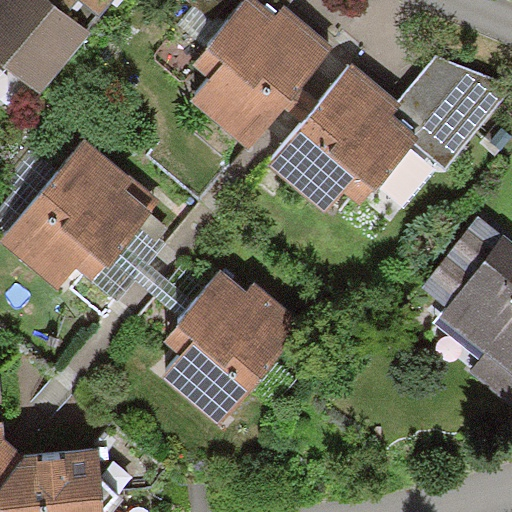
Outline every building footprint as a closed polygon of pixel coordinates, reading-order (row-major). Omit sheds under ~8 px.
[(0,0),(0,65),(20,81),(86,0),(0,0)] [(232,4),(193,53),(209,65),(185,94),(251,147),(322,58),(267,15),(259,24),(232,4)] [(322,58),(251,147),(318,200),(327,189),(346,204),(397,140),(371,120),(383,106),(322,58)] [(383,106),(371,120),(397,140),(433,169),(498,85),(421,58),(383,106)] [(0,245),(60,299),(133,219),(104,193),(112,183),(71,147),(0,226),(0,245)] [(415,291),(437,309),(491,242),(469,225),(415,291)] [(511,259),(491,242),(437,309),(431,315),(484,357),(471,374),(511,406),(511,259)] [(279,332),(208,278),(157,344),(171,355),(156,375),(212,418),(279,332)] [(96,511),(90,449),(12,458),(0,450),(0,511),(96,511)]
